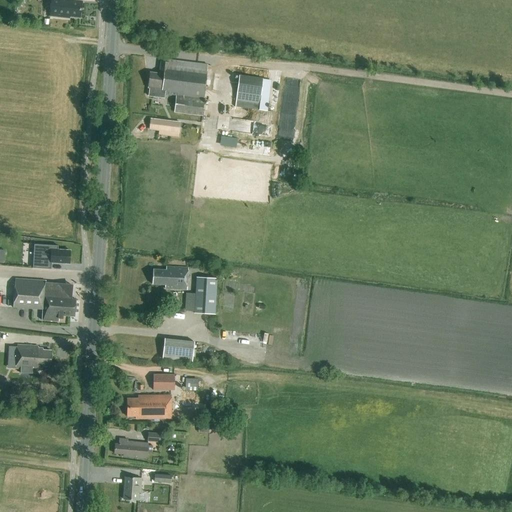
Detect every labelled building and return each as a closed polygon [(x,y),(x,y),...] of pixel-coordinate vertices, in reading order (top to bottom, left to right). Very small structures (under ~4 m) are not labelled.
[(80,18),(82,1),(71,0),(51,0),(49,16),(69,18),(69,17),(80,18)] [(160,74),(150,73),(148,88),(150,88),(149,96),(162,98),(162,94),(176,95),(174,112),(203,116),(204,111),(202,110),(208,66),(169,61),(169,64),(162,63),(160,74)] [(263,79),(263,78),(239,75),(235,101),(259,105),(260,100),(268,101),(270,80),(263,79)] [(151,119),(149,129),(170,132),(169,136),(178,137),(180,123),(151,119)] [(33,260),(33,267),(51,269),(51,262),(69,263),(70,250),(58,249),(58,245),(36,244),(35,261),(33,260)] [(186,290),(187,269),(168,267),(167,270),(153,269),(152,284),(165,285),(165,288),(186,290)] [(194,313),(215,314),(217,278),(196,277),(194,313)] [(72,285),(46,283),(46,281),(15,279),(13,307),(42,309),(42,319),(58,321),(58,318),(63,319),(63,315),(75,316),(76,299),(71,299),(72,285)] [(162,358),(192,359),(193,339),(163,337),(162,358)] [(50,366),(51,350),(38,350),(38,346),(17,345),(16,368),(32,369),(32,367),(42,368),(42,366),(50,366)] [(174,390),(174,374),(153,374),(153,390),(174,390)] [(136,419),(170,419),(170,396),(138,396),(138,399),(127,399),(127,416),(136,416),(136,419)] [(209,423),(198,423),(198,433),(209,433),(209,423)] [(160,433),(148,432),(147,441),(160,442),(160,433)] [(148,443),(127,441),(127,440),(119,439),(118,445),(116,444),(115,454),(123,454),(123,456),(147,458),(148,443)] [(176,476),(155,474),(154,482),(175,483),(176,476)] [(140,493),(141,478),(125,477),(123,499),(138,500),(138,493),(140,493)]
